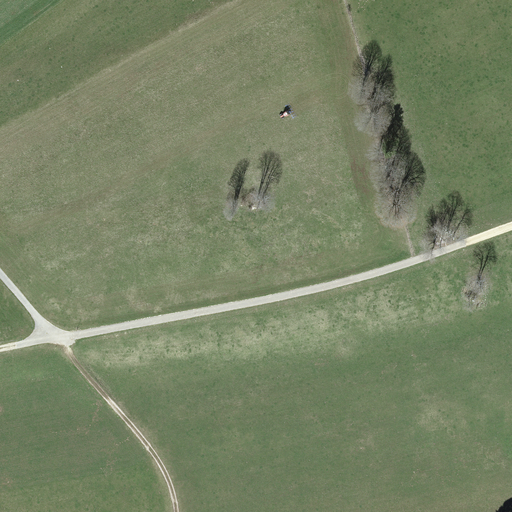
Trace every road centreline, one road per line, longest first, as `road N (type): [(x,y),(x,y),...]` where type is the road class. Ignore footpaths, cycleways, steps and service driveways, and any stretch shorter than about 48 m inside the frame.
road 1 (track): [(175,511),(161,468),(59,339),(272,300),(511,227)]
road 2 (track): [(0,270),(59,339),(0,351)]
